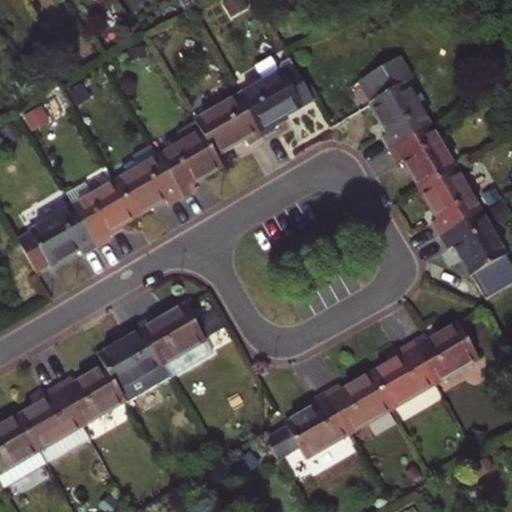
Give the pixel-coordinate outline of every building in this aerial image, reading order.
[(346,0),(343,0),(333,6),(340,16),(352,10),(346,0)] [(279,73),(238,97),(262,138),(275,130),(271,123),(312,100),(288,59),(279,64),(279,73)] [(431,127),(406,84),(412,81),(399,59),(365,79),(378,101),(372,105),(389,134),(383,138),(390,151),(431,127)] [(359,83),(372,105),(378,101),(365,79),(359,83)] [(238,97),(195,121),(201,131),(216,156),(245,139),(249,145),(262,138),(238,97)] [(457,170),(431,127),(390,151),(398,164),(405,160),(422,191),(457,170)] [(201,131),(158,157),(182,198),(195,190),(192,184),(222,166),(216,156),(201,131)] [(158,157),(116,182),(136,216),(166,199),(170,205),(182,198),(158,157)] [(482,213),(457,170),(422,191),(439,219),(433,223),(440,237),(482,213)] [(116,182),(73,207),(97,247),(110,240),(107,233),(136,216),(116,182)] [(511,214),(505,202),(490,210),(499,225),(511,217),(511,214)] [(97,247),(73,207),(31,232),(51,267),(81,249),(84,255),(97,247)] [(482,213),(440,237),(448,250),(454,246),(472,276),(507,256),(482,213)] [(151,319),(137,326),(161,366),(206,340),(186,306),(154,324),(151,319)] [(214,311),(202,318),(210,331),(222,324),(214,311)] [(424,336),(411,343),(435,384),(478,359),(458,324),(428,341),(424,336)] [(161,366),(137,326),(125,333),(129,339),(98,357),(104,367),(125,402),(167,377),(161,366)] [(435,384),(411,343),(397,351),(400,358),(372,374),(392,409),(435,384)] [(81,427),(125,402),(104,367),(75,385),(71,379),(58,387),(81,427)] [(349,434),(392,409),(372,374),(341,392),(338,386),(325,393),(349,434)] [(81,427),(58,387),(45,394),(49,400),(18,418),(46,465),(89,440),(81,427)] [(305,459),(349,434),(325,393),(311,401),(314,407),(264,440),(276,461),(298,448),(305,459)] [(0,485),(3,490),(46,465),(18,418),(0,428),(0,485)] [(250,453),(232,468),(239,477),(257,462),(250,453)] [(511,478),(501,481),(504,491),(511,489),(511,478)] [(430,491),(421,497),(427,506),(436,501),(430,491)] [(110,495),(103,503),(113,511),(114,511),(121,505),(110,495)]
